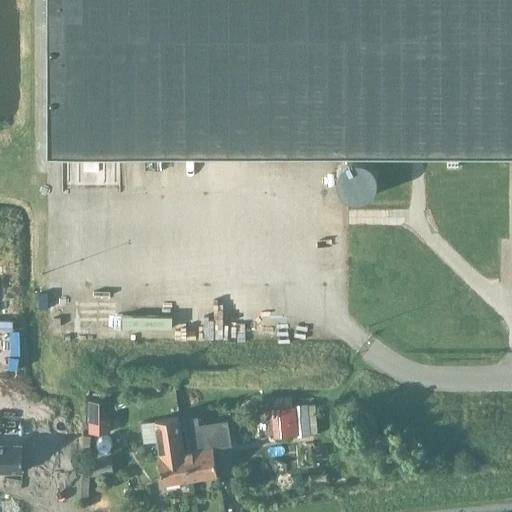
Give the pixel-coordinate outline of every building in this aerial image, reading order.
[(511,0),(46,0),(47,154),(511,153),(511,0)] [(353,200),(357,200),(360,200),(362,200),(365,198),(368,197),(371,195),(373,192),(374,191),(375,187),(376,184),(376,181),(376,179),(376,176),(375,174),(374,171),(373,170),(371,167),(368,165),(365,163),(362,162),(360,161),(359,161),(355,161),(352,162),(350,162),(347,164),(344,166),(343,167),(341,169),(339,172),(338,176),(337,179),(337,181),(338,184),(338,187),(340,191),(341,192),(343,195),(344,196),(347,198),(350,199),(353,200)] [(266,338),(266,306),(242,306),(242,329),(253,329),(253,338),(266,338)] [(292,398),(274,400),(275,410),(293,408),(292,398)] [(88,401),(88,433),(109,432),(109,401),(88,401)] [(305,407),(293,408),(296,436),(307,435),(305,407)] [(275,410),(273,410),(276,438),(296,436),(293,408),(275,410)] [(189,479),(184,451),(177,416),(153,420),(159,455),(157,456),(162,485),(189,479)] [(186,450),(184,451),(189,479),(217,474),(212,449),(230,446),(226,420),(198,424),(197,416),(181,418),(186,450)] [(130,419),(131,440),(143,439),(142,418),(130,419)] [(0,473),(23,473),(23,443),(0,443),(0,473)] [(90,461),(92,476),(113,473),(111,458),(90,461)]
